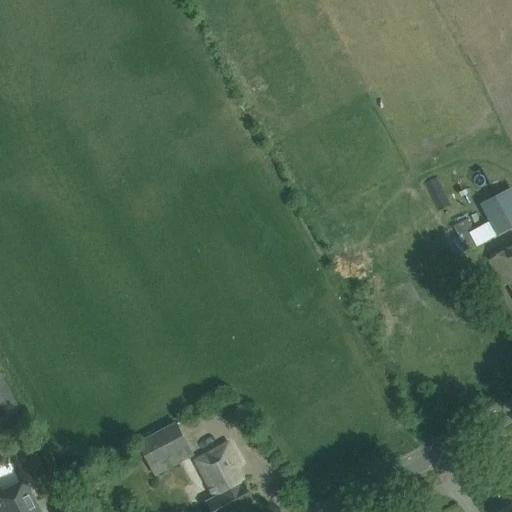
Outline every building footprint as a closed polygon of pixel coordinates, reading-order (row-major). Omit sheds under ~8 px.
[(511,230),(511,210),(509,204),(486,216),(483,210),(464,221),(469,233),(475,246),(496,235),(498,238),(511,230)] [(511,250),(491,262),(504,286),(509,283),(511,289),(511,250)] [(0,373),(0,417),(18,408),(0,373)] [(152,470),(192,449),(176,421),(137,442),(152,470)] [(208,501),(213,511),(236,511),(255,502),(238,469),(242,466),(229,443),(196,460),(215,497),(208,501)] [(23,480),(1,492),(0,490),(0,511),(37,511),(34,506),(36,505),(23,480)]
